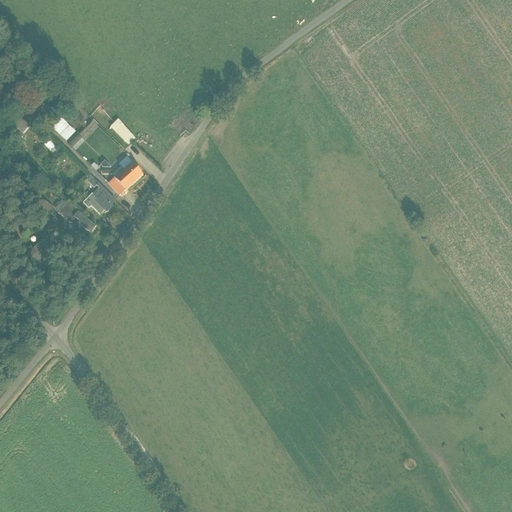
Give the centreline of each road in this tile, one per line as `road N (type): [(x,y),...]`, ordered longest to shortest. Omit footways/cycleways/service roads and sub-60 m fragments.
road 1 (unclassified): [(54,337),(228,88),(351,0)]
road 2 (unclassified): [(178,511),(54,337)]
